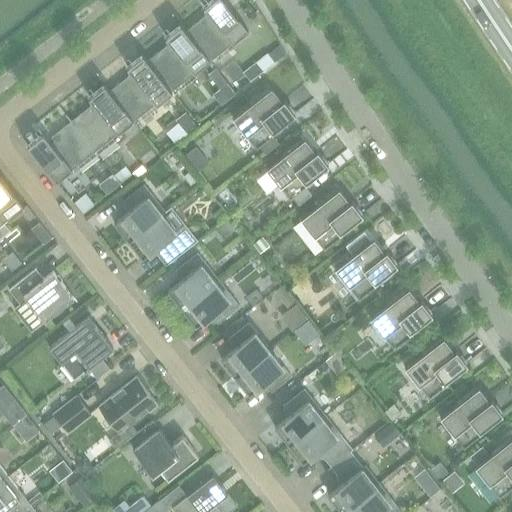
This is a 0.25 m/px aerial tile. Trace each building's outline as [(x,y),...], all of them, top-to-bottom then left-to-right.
[(248,30),(224,0),(209,0),(203,5),(211,16),(209,18),(205,14),(186,29),(185,30),(209,60),(248,30)] [(209,60),(185,30),(186,29),(180,23),(165,35),(173,46),(170,48),(167,44),(147,59),(147,60),(171,90),(209,60)] [(263,67),(274,58),(267,49),(256,57),(263,67)] [(171,90),(147,60),(147,59),(142,53),(126,65),(135,76),(132,78),(129,74),(109,89),(109,90),(133,120),(171,90)] [(133,120),(109,90),(109,89),(104,83),(88,95),(97,106),(94,108),(91,104),(71,120),(95,150),(133,120)] [(228,85),(214,95),(221,105),(235,94),(228,85)] [(275,133),(273,130),(294,113),(283,99),(279,102),(267,87),(249,101),(250,103),(232,117),(256,147),(259,145),(273,135),(275,133)] [(182,133),(194,124),(185,112),(173,122),(182,133)] [(317,134),(330,123),(322,113),(309,124),(317,134)] [(95,150),(71,120),(51,135),(54,140),(51,142),(43,131),(27,143),(56,181),(95,150)] [(295,122),(280,132),(285,141),(301,131),(295,122)] [(273,135),(259,145),(265,153),(279,142),(273,135)] [(282,152),(284,154),(266,168),(290,198),(308,184),(306,181),(328,164),(317,150),(313,153),(301,138),(282,152)] [(196,147),(185,156),(198,173),(209,164),(196,147)] [(122,155),(97,174),(104,183),(129,164),(122,155)] [(126,167),(115,176),(122,185),(133,176),(126,167)] [(182,173),(191,184),(199,178),(190,167),(182,173)] [(0,224),(24,206),(0,175),(0,224)] [(128,239),(165,210),(144,183),(122,200),(129,209),(114,221),(128,239)] [(343,234),(340,231),(362,214),(351,200),(347,203),(335,188),(316,202),(318,204),(300,218),(324,248),(343,234)] [(86,195),(75,203),(84,214),(95,206),(86,195)] [(161,213),(128,239),(142,257),(153,248),(157,245),(170,261),(197,240),(171,206),(165,211),(162,214),(161,213)] [(262,238),(254,244),(261,253),(267,248),(267,244),(262,238)] [(353,254),(335,268),(359,298),(377,284),(375,281),(397,264),(386,249),(382,253),(370,238),(351,252),(353,254)] [(2,256),(11,267),(21,260),(12,248),(2,256)] [(181,307),(218,278),(197,251),(175,268),(183,277),(167,289),(181,307)] [(44,320),(53,313),(55,314),(62,309),(61,307),(74,297),(53,270),(43,278),(35,267),(9,288),(20,302),(26,297),(44,320)] [(240,305),(218,278),(181,307),(195,325),(211,313),(218,322),(240,305)] [(388,303),(370,317),(394,348),(412,333),(410,330),(432,313),(421,299),(417,302),(405,287),(386,302),(388,303)] [(257,290),(247,298),(253,306),(263,298),(257,290)] [(284,305),(290,318),(303,312),(297,299),(284,305)] [(69,317),(62,322),(69,331),(75,326),(69,317)] [(69,331),(49,346),(61,361),(74,378),(88,366),(89,366),(113,347),(93,321),(89,324),(85,318),(75,326),(69,331)] [(221,357),(235,375),(268,349),(255,332),(256,331),(248,321),(229,336),(236,345),(221,357)] [(422,353),(405,367),(429,397),(447,383),(445,380),(467,363),(456,349),(452,352),(440,337),(421,351),(422,353)] [(281,366),(268,349),(235,375),(249,393),(264,381),(271,390),(291,375),(283,364),(281,366)] [(336,354),(327,361),(333,368),(342,361),(336,354)] [(112,393),(112,394),(99,404),(119,430),(156,401),(136,376),(122,386),(122,385),(112,393)] [(475,386),(456,401),(458,402),(440,416),(464,447),(482,432),(480,430),(502,412),(491,398),(487,402),(475,386)] [(288,443),(325,414),(304,387),(283,404),(290,413),(274,425),(288,443)] [(76,395),(53,412),(68,430),(90,413),(76,395)] [(347,441),(325,414),(288,443),(302,461),(318,449),(325,458),(347,441)] [(54,417),(44,424),(51,435),(62,427),(54,417)] [(151,472),(159,466),(168,478),(198,454),(182,434),(171,443),(160,428),(133,449),(151,472)] [(511,438),(510,436),(491,450),(493,452),(489,455),(477,465),(475,466),(499,496),(511,486),(511,438)] [(483,446),(470,456),(477,465),(489,455),(485,449),(483,446)] [(343,481),(328,493),(342,511),(375,485),(375,484),(378,481),(366,465),(364,467),(356,457),(336,472),(343,481)] [(54,469),(60,477),(68,470),(62,462),(54,469)] [(441,464),(431,472),(437,480),(447,472),(441,464)] [(186,493),(187,494),(172,506),(177,511),(227,511),(237,505),(227,493),(227,492),(212,473),(186,493)] [(20,511),(31,504),(8,474),(0,480),(0,511),(20,511)] [(434,480),(423,489),(430,497),(440,489),(434,480)] [(375,485),(342,511),(396,511),(400,509),(378,481),(375,484),(375,485)] [(88,486),(76,496),(84,506),(87,503),(96,496),(88,486)] [(159,499),(142,511),(165,511),(168,510),(159,499)] [(132,511),(123,500),(112,509),(114,511),(132,511)] [(449,509),(450,511),(466,511),(460,502),(449,509)]
